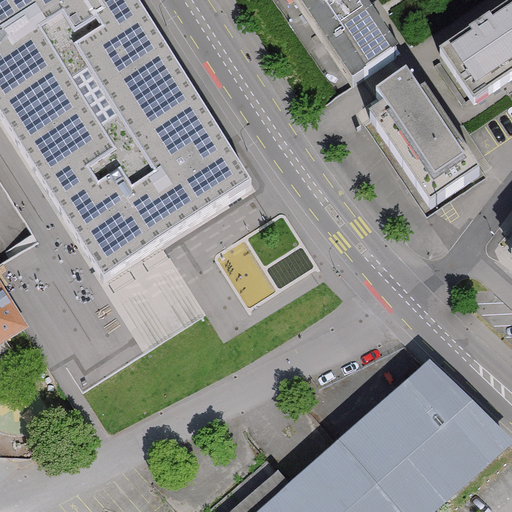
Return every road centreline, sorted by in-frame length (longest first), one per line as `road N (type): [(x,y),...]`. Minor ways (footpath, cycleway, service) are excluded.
road 1 (secondary): [(405,298),(349,234),(191,0)]
road 2 (residential): [(511,185),(405,298)]
road 3 (secondary): [(511,405),(405,298)]
